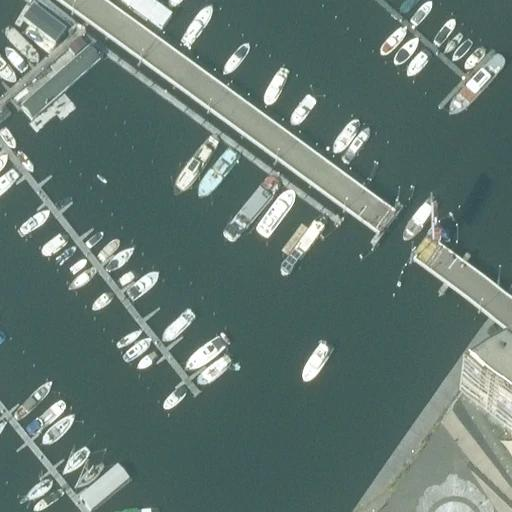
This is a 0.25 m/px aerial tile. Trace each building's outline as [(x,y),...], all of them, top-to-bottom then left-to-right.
[(19,0),(0,0),(0,15),(47,49),(61,29),(19,0)] [(151,0),(113,0),(161,34),(173,16),(151,0)] [(95,53),(83,71),(85,73),(96,81),(109,63),(101,57),(95,53)] [(69,62),(16,109),(30,124),(82,77),(69,62)] [(109,63),(96,81),(109,90),(122,72),(109,63)] [(122,72),(109,90),(122,100),(135,82),(122,72)] [(135,82),(122,100),(135,109),(148,91),(135,82)] [(154,96),(141,114),(155,124),(168,106),(154,96)] [(168,106),(155,124),(169,134),(182,116),(168,106)] [(182,116),(169,134),(183,144),(196,126),(182,116)] [(196,126),(183,144),(198,155),(211,137),(196,126)] [(502,349),(503,348),(497,344),(458,399),(511,481),(511,363),(502,349)]
